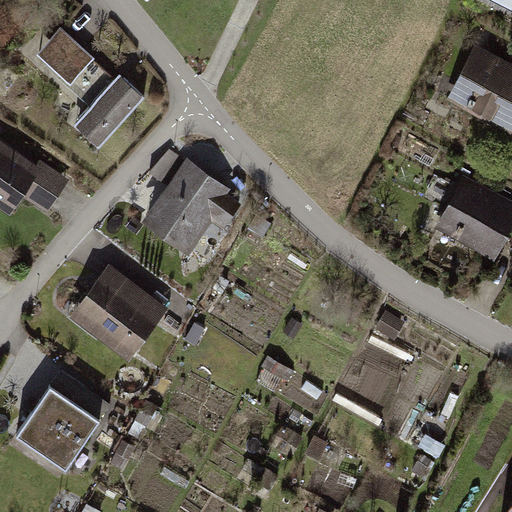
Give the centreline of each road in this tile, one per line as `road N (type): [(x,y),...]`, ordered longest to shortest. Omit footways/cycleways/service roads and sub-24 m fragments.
road 1 (residential): [(198,101),(333,236),(382,273),(511,343)]
road 2 (residential): [(198,101),(89,209),(0,318)]
road 3 (residential): [(114,0),(198,101)]
